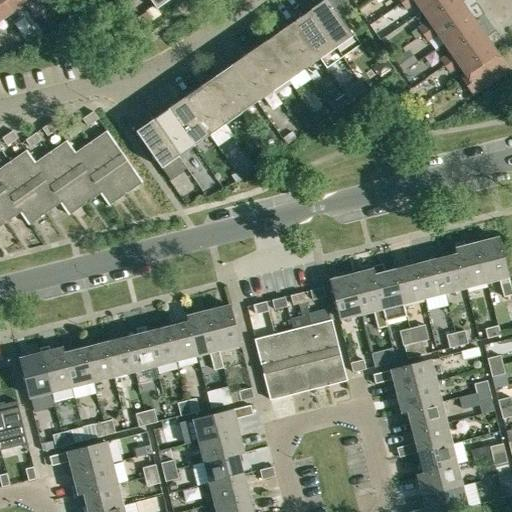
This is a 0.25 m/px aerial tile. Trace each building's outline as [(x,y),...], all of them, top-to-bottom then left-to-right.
[(21,0),(0,0),(0,3),(8,15),(24,4),(21,0)] [(170,0),(149,0),(156,10),(170,0)] [(354,36),(353,36),(327,0),(325,0),(310,11),(343,58),(360,46),(354,36)] [(406,0),(401,4),(405,10),(415,2),(422,12),(440,0),(406,0)] [(417,27),(423,35),(433,28),(465,6),(460,0),(440,0),(422,12),(427,20),(417,27)] [(0,20),(8,15),(0,3),(0,20)] [(465,6),(433,28),(423,35),(427,42),(437,34),(444,44),(476,22),(465,6)] [(294,22),(320,59),(327,69),(343,58),(310,11),(294,22)] [(304,70),(320,59),(294,22),(278,33),(304,70)] [(444,67),(455,60),(486,38),(476,22),(444,44),(449,51),(439,58),(444,67)] [(288,81),(304,70),(278,33),(262,44),(288,81)] [(497,54),(486,38),(455,60),(444,67),(449,73),(459,66),(465,74),(466,75),(497,54)] [(272,92),(288,81),(262,44),(246,55),(272,92)] [(408,49),(394,59),(403,71),(417,61),(408,49)] [(509,70),(497,54),(466,75),(465,74),(460,78),(472,96),(509,70)] [(246,55),(231,65),(257,103),(272,92),(246,55)] [(241,114),(257,103),(231,65),(215,77),(241,114)] [(241,114),(215,77),(199,87),(225,125),(241,114)] [(360,84),(351,90),(356,98),(366,91),(360,84)] [(210,135),(225,125),(199,87),(184,98),(210,135)] [(194,146),(210,135),(184,98),(168,109),(194,146)] [(194,146),(168,109),(152,120),(178,158),(194,146)] [(87,126),(98,119),(93,111),(82,119),(87,126)] [(431,114),(426,117),(431,123),(435,120),(431,114)] [(161,168),(178,158),(152,120),(135,130),(161,168)] [(42,129),(47,136),(58,129),(53,122),(42,129)] [(76,123),(66,130),(71,138),(81,130),(76,123)] [(291,130),(281,137),(287,145),(296,138),(291,130)] [(6,146),(17,138),(12,131),(1,138),(6,146)] [(90,142),(126,194),(142,182),(107,131),(90,142)] [(41,141),(36,133),(26,141),(31,148),(41,141)] [(86,204),(101,193),(102,193),(75,153),(67,141),(51,152),(86,204)] [(109,205),(126,194),(90,142),(75,153),(102,193),(101,193),(109,205)] [(46,213),(60,203),(61,202),(35,163),(26,151),(10,162),(46,213)] [(69,215),(86,204),(51,152),(35,163),(61,202),(60,203),(69,215)] [(256,157),(250,161),(251,162),(255,168),(261,164),(256,157)] [(46,213),(10,162),(0,168),(0,181),(21,212),(20,213),(29,225),(46,213)] [(0,213),(6,222),(20,213),(21,212),(0,181),(0,213)] [(499,238),(477,244),(486,281),(498,278),(503,297),(511,294),(511,292),(508,275),(499,238)] [(464,286),(486,281),(477,244),(465,247),(463,241),(454,243),(456,249),(455,249),(456,254),(464,286)] [(456,254),(436,259),(444,291),(464,286),(456,254)] [(436,259),(415,264),(423,297),(444,291),(436,259)] [(394,269),(402,302),(423,297),(415,264),(394,269)] [(373,270),(374,275),(382,307),(385,321),(405,316),(402,302),(394,269),(384,272),(383,266),(373,269),(373,270)] [(373,270),(351,275),(360,313),(372,309),(377,328),(387,326),(385,321),(382,307),(374,275),(373,270)] [(351,275),(329,281),(339,318),(360,313),(351,275)] [(312,299),(325,296),(322,287),(310,290),(312,299)] [(305,301),(303,292),(290,295),(292,304),(305,301)] [(284,297),(271,300),(274,309),(287,306),(284,297)] [(266,301),(253,305),(255,314),(268,311),(266,301)] [(230,306),(208,311),(218,348),(240,343),(230,306)] [(218,348),(208,311),(186,317),(187,322),(196,354),(210,350),(214,369),(223,367),(218,348)] [(331,320),(311,325),(327,385),(333,383),(333,381),(346,378),(331,320)] [(187,322),(167,327),(175,359),(196,354),(187,322)] [(311,325),(292,329),(308,390),(315,388),(314,386),(325,383),(325,385),(327,385),(311,325)] [(498,325),(484,328),(487,338),(500,334),(498,325)] [(137,334),(126,337),(134,370),(154,364),(147,332),(145,326),(136,328),(137,334)] [(147,332),(154,364),(175,359),(167,327),(147,332)] [(292,329),(274,334),(289,394),(296,393),(295,390),(306,388),(307,390),(308,390),(292,329)] [(464,330),(455,332),(458,345),(468,343),(464,330)] [(449,348),(458,345),(455,332),(445,335),(449,348)] [(288,395),(289,394),(274,334),(254,339),(270,399),(277,397),(277,395),(287,392),(288,395)] [(134,370),(126,337),(106,342),(113,375),(134,370)] [(422,340),(413,342),(416,356),(426,353),(422,340)] [(106,342),(84,348),(91,380),(113,375),(106,342)] [(407,358),(416,356),(413,342),(403,345),(407,358)] [(39,348),(40,354),(49,391),(70,386),(62,348),(50,351),(48,345),(39,348)] [(70,386),(91,380),(84,348),(64,353),(63,348),(62,348),(70,386)] [(392,348),(371,353),(373,358),(375,366),(381,364),(395,361),(392,348)] [(19,359),(28,396),(49,391),(40,354),(19,359)] [(491,367),(502,364),(500,354),(488,357),(491,367)] [(352,372),(365,369),(363,359),(350,363),(352,372)] [(397,390),(434,382),(428,359),(391,369),(392,369),(372,374),(375,383),(394,379),(397,390)] [(502,364),(491,367),(493,376),(504,373),(502,364)] [(473,383),(476,393),(488,390),(485,380),(473,383)] [(439,402),(434,382),(397,390),(402,412),(407,411),(439,402)] [(238,391),(240,400),(253,397),(251,388),(238,391)] [(490,399),(488,390),(476,393),(478,402),(490,399)] [(498,399),(501,409),(511,405),(511,401),(511,396),(498,399)] [(196,398),(186,400),(190,413),(199,411),(196,398)] [(0,404),(0,447),(1,449),(27,443),(16,400),(4,403),(0,404)] [(180,415),(190,413),(186,400),(177,402),(180,415)] [(439,402),(407,411),(412,431),(445,423),(439,402)] [(194,418),(199,440),(236,431),(233,419),(252,414),(250,405),(231,410),(231,409),(194,418)] [(511,405),(501,409),(503,418),(511,415),(511,405)] [(154,408),(144,410),(148,424),(157,421),(154,408)] [(138,426),(148,424),(144,410),(135,413),(138,426)] [(112,419),(102,421),(106,434),(115,432),(112,419)] [(106,434),(102,421),(93,423),(96,437),(106,434)] [(450,444),(445,423),(412,431),(417,452),(450,444)] [(74,443),(71,429),(61,431),(65,445),(74,443)] [(65,445),(61,431),(52,434),(55,447),(65,445)] [(205,461),(242,452),(236,431),(199,440),(205,461)] [(73,472),(111,464),(105,441),(68,451),(49,456),(51,465),(70,461),(73,472)] [(489,446),(491,456),(503,453),(501,443),(489,446)] [(412,454),(409,444),(396,448),(399,457),(412,454)] [(422,472),(455,464),(450,444),(417,452),(422,472)] [(489,446),(480,448),(483,458),(491,456),(489,446)] [(205,461),(210,482),(242,474),(237,454),(242,453),(242,452),(205,461)] [(491,456),(497,476),(508,474),(503,453),(491,456)] [(163,472),(176,469),(173,459),(161,462),(163,472)] [(116,485),(111,464),(73,472),(76,484),(70,486),(73,495),(79,494),(84,493),(116,485)] [(144,476),(157,473),(155,464),(142,467),(144,476)] [(460,485),(455,464),(422,472),(418,473),(423,495),(460,485)] [(262,479),(274,476),(272,466),(259,470),(262,479)] [(36,478),(33,467),(25,468),(28,480),(36,478)] [(165,481),(167,481),(178,478),(176,469),(163,472),(165,481)] [(0,474),(0,480),(2,487),(9,485),(6,473),(0,474)] [(146,485),(160,482),(157,473),(144,476),(146,485)] [(248,495),(242,474),(210,482),(215,503),(248,495)] [(502,498),(511,495),(511,481),(510,482),(508,474),(497,476),(502,498)] [(84,493),(88,511),(92,511),(121,505),(116,485),(84,493)] [(448,511),(466,507),(460,485),(423,495),(426,507),(408,511),(407,511),(448,511)] [(215,503),(217,511),(251,511),(248,495),(215,503)]
